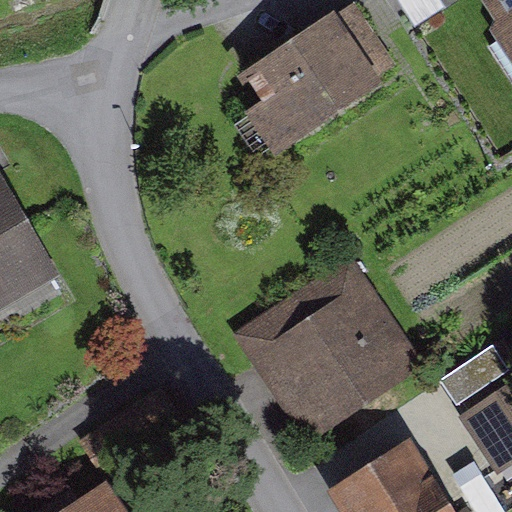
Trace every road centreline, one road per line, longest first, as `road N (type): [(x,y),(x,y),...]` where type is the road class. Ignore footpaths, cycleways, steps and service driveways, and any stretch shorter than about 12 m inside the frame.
road 1 (residential): [(291,511),(127,230),(114,155),(126,65)]
road 2 (residential): [(126,65),(0,105)]
